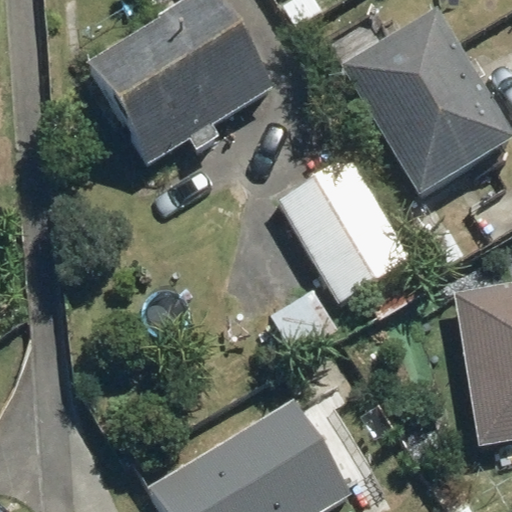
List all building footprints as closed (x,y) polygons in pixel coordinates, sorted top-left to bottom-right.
[(161,28),(90,71),(152,172),(277,96),(249,41),(218,0),(197,0),(158,24),(161,28)] [(511,134),(441,16),(343,75),(422,207),(511,153),(511,134)] [(351,163),(279,206),(342,310),(414,267),(351,163)] [(511,289),(456,298),(481,455),(511,450),(511,289)] [(308,308),(273,329),(296,366),(331,345),(308,308)] [(296,409),(149,498),(157,511),(344,511),(354,506),(296,409)]
